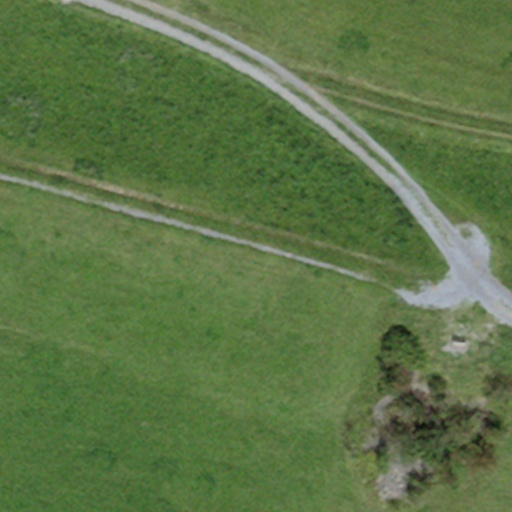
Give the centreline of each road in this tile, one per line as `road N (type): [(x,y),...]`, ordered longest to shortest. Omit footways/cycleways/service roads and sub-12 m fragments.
road 1 (track): [(96,0),(208,41),(299,91),(401,180),(472,284),(511,311)]
road 2 (track): [(472,284),(415,284),(0,167)]
